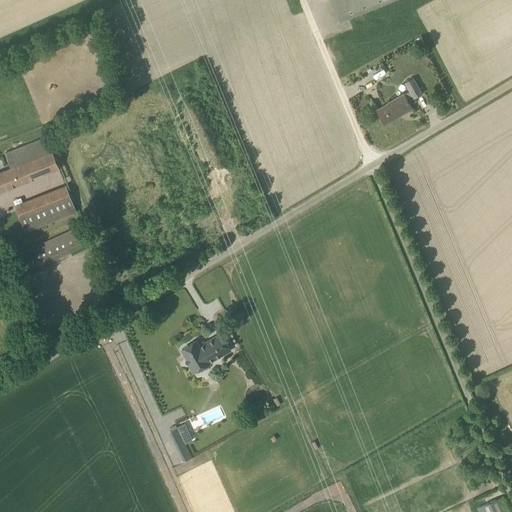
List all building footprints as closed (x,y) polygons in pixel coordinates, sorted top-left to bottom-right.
[(330,0),(339,22),(394,0),(330,0)] [(365,83),(376,78),(374,72),(363,77),(365,83)] [(408,101),(422,93),(413,78),(405,83),(410,91),(404,95),(403,94),(376,109),(377,110),(385,124),(412,108),(408,101)] [(46,137),(5,153),(11,167),(0,171),(0,192),(59,169),(46,137)] [(25,232),(35,228),(77,212),(67,186),(15,206),(25,232)] [(39,267),(91,243),(82,225),(31,248),(39,267)] [(231,351),(221,333),(199,346),(196,341),(182,349),(195,371),(210,363),(209,363),(231,351)] [(177,427),(170,431),(182,456),(189,452),(186,445),(177,427)] [(479,511),(510,511),(503,496),(477,508),(479,511)]
